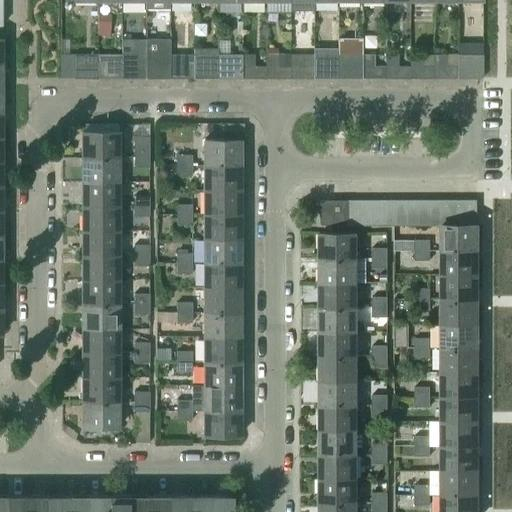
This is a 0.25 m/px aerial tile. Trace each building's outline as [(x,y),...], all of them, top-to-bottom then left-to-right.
[(145,9),(144,0),(120,0),(121,1),(145,1),(145,9)] [(169,1),(168,0),(144,0),(145,9),(169,9),(169,1)] [(313,9),(313,1),(312,0),(288,0),(289,1),(289,9),(313,9)] [(95,79),(95,67),(84,67),(84,55),(73,55),(73,79),(95,79)] [(120,79),(120,67),(108,67),(108,55),(95,55),(95,67),(95,79),(120,79)] [(144,79),(144,67),(132,67),(132,55),(120,55),(120,67),(120,79),(144,79)] [(168,79),(168,67),(156,67),(156,55),(144,55),(144,67),(144,79),(168,79)] [(191,79),(191,67),(180,67),(180,55),(168,55),(168,67),(168,79),(191,79)] [(215,79),(215,67),(204,67),(204,55),(192,55),(192,67),(191,67),(191,79),(215,79)] [(240,79),(240,55),(216,55),(216,67),(215,67),(215,79),(240,79)] [(264,79),(264,67),(252,67),(252,55),(240,55),(240,79),(264,79)] [(288,79),(288,67),(276,67),(276,55),(264,55),(264,67),(264,79),(288,79)] [(312,79),(312,67),(301,67),(301,55),(288,55),(288,67),(288,79),(312,79)] [(336,79),(336,67),(324,67),(324,55),(312,55),(312,67),(312,79),(336,79)] [(360,79),(360,67),(348,67),(348,55),(336,55),(336,67),(336,79),(360,79)] [(384,79),(384,67),(372,67),(372,55),(360,55),(360,67),(360,79),(384,79)] [(408,79),(408,67),(396,67),(396,55),(384,55),(384,67),(384,79),(408,79)] [(431,79),(431,67),(420,67),(420,55),(408,55),(408,67),(408,79),(431,79)] [(456,79),(456,67),(444,67),(444,55),(432,55),(432,67),(431,67),(431,79),(456,79)] [(480,67),(480,55),(456,55),(456,67),(456,79),(480,79),(480,67)] [(117,158),(118,132),(81,132),(81,158),(117,158)] [(147,158),(147,136),(132,136),(132,158),(147,158)] [(239,166),(239,141),(202,140),(202,166),(239,166)] [(190,166),(190,157),(174,157),(174,166),(190,166)] [(117,182),(117,158),(81,158),(81,182),(117,182)] [(147,168),(147,158),(132,158),(132,168),(147,168)] [(190,177),(190,166),(174,166),(174,177),(190,177)] [(239,190),(239,166),(202,166),(202,190),(239,190)] [(117,207),(117,182),(81,182),(81,207),(117,207)] [(239,215),(239,190),(202,190),(202,215),(239,215)] [(147,205),(147,197),(132,197),(132,205),(147,205)] [(347,225),(347,200),(320,201),(320,226),(347,225)] [(359,225),(359,200),(347,200),(347,225),(359,225)] [(371,225),(371,200),(359,200),(359,225),(371,225)] [(382,225),(382,200),(371,200),(371,225),(382,225)] [(394,225),(394,200),(382,200),(382,225),(394,225)] [(406,225),(406,200),(394,200),(394,225),(406,225)] [(417,225),(417,200),(406,200),(406,225),(417,225)] [(429,225),(429,200),(417,200),(417,225),(429,225)] [(441,225),(441,200),(429,200),(429,225),(440,225),(441,225)] [(452,225),(452,200),(441,200),(441,225),(452,225)] [(464,225),(464,200),(452,200),(452,225),(464,225)] [(477,225),(477,200),(464,200),(464,225),(477,225)] [(147,216),(147,205),(132,205),(132,217),(147,216)] [(190,215),(190,206),(174,206),(174,215),(190,215)] [(117,230),(117,207),(81,207),(81,231),(117,230)] [(190,226),(190,215),(174,215),(174,226),(190,226)] [(239,239),(239,215),(202,215),(202,239),(239,239)] [(478,250),(478,225),(477,225),(464,225),(452,225),(441,225),(440,225),(440,250),(478,250)] [(117,255),(117,230),(81,231),(81,255),(117,255)] [(355,258),(355,234),(320,234),(320,258),(355,258)] [(239,264),(239,239),(202,239),(202,264),(239,264)] [(428,249),(428,240),(413,240),(413,249),(428,249)] [(147,254),(147,245),(132,245),(132,254),(147,254)] [(385,257),(385,248),(370,248),(370,257),(385,257)] [(429,261),(428,249),(413,249),(413,261),(429,261)] [(478,274),(478,250),(440,250),(440,274),(478,274)] [(147,265),(147,254),(132,254),(132,265),(147,265)] [(117,280),(117,255),(81,255),(81,280),(117,280)] [(190,264),(190,255),(175,255),(175,264),(190,264)] [(385,268),(385,257),(370,257),(370,268),(385,268)] [(355,283),(355,258),(320,258),(320,282),(355,283)] [(190,275),(190,264),(175,264),(175,275),(190,275)] [(239,287),(239,264),(202,264),(203,287),(239,287)] [(478,299),(478,274),(440,274),(440,298),(478,299)] [(117,305),(117,280),(81,280),(81,305),(117,305)] [(355,307),(355,283),(320,282),(320,306),(355,307)] [(239,313),(239,287),(203,287),(203,313),(239,313)] [(428,298),(428,289),(413,289),(413,298),(428,298)] [(147,303),(147,294),(132,294),(132,303),(147,303)] [(385,306),(385,297),(370,297),(370,306),(385,306)] [(428,309),(428,298),(413,298),(413,309),(428,309)] [(478,325),(478,299),(440,298),(440,324),(478,325)] [(147,314),(147,303),(132,303),(132,314),(147,314)] [(190,312),(190,304),(175,304),(175,312),(190,312)] [(117,329),(117,305),(81,305),(81,329),(117,329)] [(355,331),(355,307),(320,306),(320,331),(355,331)] [(385,317),(385,306),(370,306),(370,317),(385,317)] [(190,323),(190,312),(175,312),(175,324),(190,323)] [(239,337),(239,313),(203,313),(203,337),(239,337)] [(478,348),(478,325),(440,324),(440,348),(478,348)] [(117,353),(117,329),(81,329),(81,353),(117,353)] [(355,356),(355,331),(320,331),(320,355),(355,356)] [(239,361),(239,337),(203,337),(203,361),(239,361)] [(429,347),(429,339),(413,339),(413,347),(429,347)] [(148,352),(147,343),(132,343),(132,352),(148,352)] [(385,355),(385,346),(370,346),(370,355),(385,355)] [(428,358),(429,347),(413,347),(413,358),(428,358)] [(478,372),(478,348),(440,348),(440,372),(478,372)] [(148,363),(148,352),(132,352),(132,363),(148,363)] [(190,361),(190,352),(175,352),(175,361),(190,361)] [(117,378),(117,353),(81,353),(81,378),(117,378)] [(355,380),(355,356),(320,355),(320,380),(355,380)] [(385,366),(385,355),(370,355),(370,366),(385,366)] [(190,372),(190,361),(175,361),(175,372),(190,372)] [(239,386),(239,361),(203,361),(203,386),(239,386)] [(478,396),(478,372),(440,372),(440,396),(478,396)] [(117,402),(117,378),(81,378),(81,402),(117,402)] [(355,404),(355,380),(320,380),(320,404),(355,404)] [(239,410),(239,386),(203,386),(203,410),(239,410)] [(428,396),(428,387),(413,387),(413,396),(428,396)] [(148,401),(148,392),(132,392),(132,401),(148,401)] [(385,404),(385,395),(370,395),(370,404),(385,404)] [(428,407),(428,396),(413,396),(413,407),(428,407)] [(478,421),(478,396),(440,396),(440,420),(478,421)] [(148,412),(148,401),(132,401),(132,412),(148,412)] [(190,410),(190,401),(175,402),(175,410),(190,410)] [(117,427),(117,402),(81,402),(81,428),(117,427)] [(355,429),(355,404),(320,404),(320,429),(355,429)] [(385,415),(385,404),(370,404),(370,415),(385,415)] [(190,421),(190,410),(175,410),(175,421),(190,421)] [(239,436),(239,410),(203,410),(203,435),(239,436)] [(478,445),(478,421),(440,420),(440,445),(478,445)] [(355,453),(355,429),(320,429),(320,453),(355,453)] [(429,445),(429,436),(413,436),(413,445),(429,445)] [(386,453),(385,443),(370,443),(371,453),(386,453)] [(429,456),(429,445),(413,445),(413,456),(429,456)] [(478,470),(478,445),(440,445),(440,470),(478,470)] [(355,478),(355,453),(320,453),(320,479),(355,478)] [(386,464),(386,453),(371,453),(371,464),(386,464)] [(478,494),(478,470),(440,470),(440,494),(478,494)] [(355,502),(355,478),(320,479),(320,503),(355,502)] [(429,494),(429,485),(413,485),(413,494),(429,494)] [(386,502),(386,493),(371,493),(371,502),(386,502)] [(429,506),(429,494),(413,494),(413,505),(429,506)] [(477,511),(478,494),(440,494),(440,511),(477,511)] [(25,511),(26,496),(5,496),(5,511),(25,511)] [(46,511),(46,496),(26,496),(25,511),(46,511)] [(66,511),(67,496),(46,496),(46,511),(66,511)] [(86,511),(87,496),(67,496),(66,511),(86,511)] [(107,511),(107,496),(87,496),(86,511),(107,511)] [(127,511),(127,496),(107,496),(107,511),(127,511)] [(148,511),(148,496),(127,496),(127,511),(148,511)] [(168,511),(169,496),(148,496),(148,511),(168,511)] [(189,511),(189,497),(169,496),(168,511),(189,511)] [(209,511),(209,496),(189,497),(189,511),(209,511)] [(231,511),(231,500),(231,496),(209,496),(209,511),(231,511)] [(355,511),(355,502),(320,503),(319,511),(355,511)] [(385,511),(386,502),(371,502),(370,511),(385,511)]
